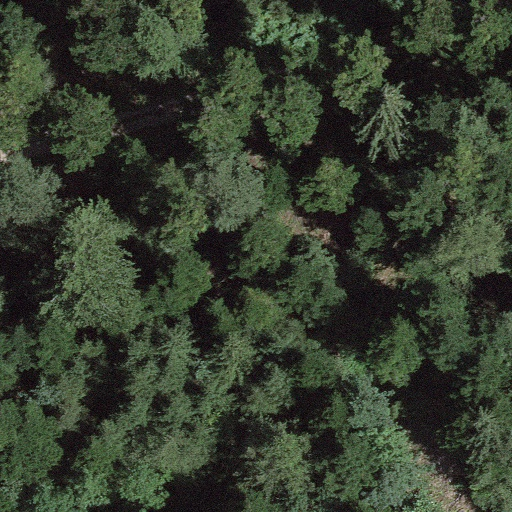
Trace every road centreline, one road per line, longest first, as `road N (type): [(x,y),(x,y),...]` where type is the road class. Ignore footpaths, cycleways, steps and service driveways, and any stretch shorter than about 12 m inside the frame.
road 1 (track): [(0,153),(258,92),(501,0)]
road 2 (track): [(511,250),(242,453),(191,511)]
